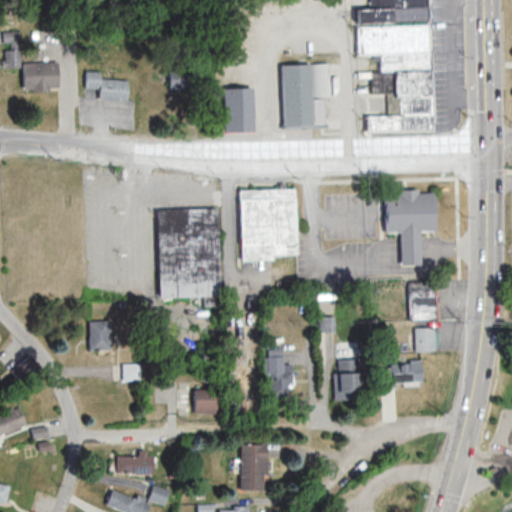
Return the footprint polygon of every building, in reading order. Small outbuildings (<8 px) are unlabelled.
[(424,0),(425,20),(354,22),(354,8),(368,8),(368,0),(424,0)] [(426,69),(425,23),(354,26),(355,54),(378,53),(378,70),(426,69)] [(48,89),(48,86),(56,86),(56,61),(20,62),(21,90),(48,89)] [(278,64),(327,62),(328,96),(321,96),(322,124),(280,126),(278,64)] [(368,70),(378,70),(426,69),(427,94),(429,95),(430,128),(364,130),(364,114),(397,114),(396,95),(392,95),(391,92),(368,93),(368,70)] [(96,99),(125,100),(125,79),(98,78),(98,70),(84,70),(83,87),(97,88),(96,99)] [(220,87),(251,86),(252,130),(222,131),(220,87)] [(294,254),(292,188),(236,189),(238,260),(270,259),(270,254),(294,254)] [(432,192),(433,230),(418,230),(418,259),(419,263),(399,264),(399,260),(398,230),(383,231),(382,193),(396,193),(396,189),(416,188),(416,192),(432,192)] [(217,295),(215,207),(154,209),(156,297),(217,295)] [(405,281),(407,319),(434,318),(432,280),(405,281)] [(316,316),(317,331),(333,331),(333,315),(316,316)] [(107,320),(86,320),(87,349),(108,349),(107,320)] [(413,327),(414,350),(434,350),(433,326),(413,327)] [(335,341),(336,373),(331,373),(332,399),(356,399),(354,341),(335,341)] [(280,348),(265,348),(266,396),(285,395),(284,387),(290,387),(289,368),(280,368),(280,348)] [(421,381),(420,362),(379,363),(379,387),(395,387),(395,381),(421,381)] [(191,413),(214,413),(215,388),(192,388),(191,413)] [(0,434),(25,424),(17,405),(0,412),(0,434)] [(238,443),(237,489),(261,489),(262,474),(265,474),(265,443),(238,443)] [(115,454),(114,472),(151,473),(152,455),(145,454),(145,448),(131,448),(130,455),(115,454)] [(9,485),(0,482),(0,501),(4,503),(9,485)] [(163,504),(168,489),(150,483),(145,499),(163,504)] [(134,494),(133,498),(109,488),(103,503),(124,511),(144,511),(149,501),(134,494)]
